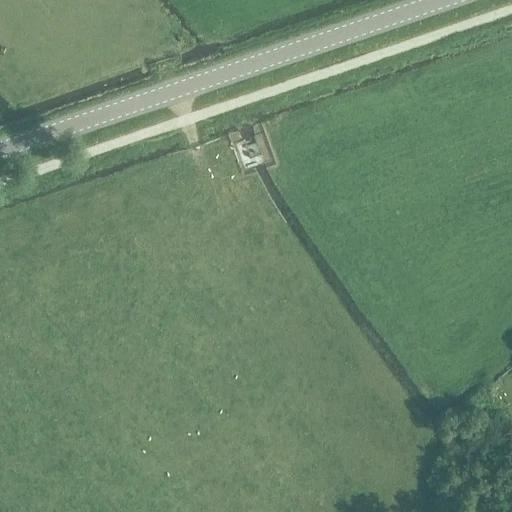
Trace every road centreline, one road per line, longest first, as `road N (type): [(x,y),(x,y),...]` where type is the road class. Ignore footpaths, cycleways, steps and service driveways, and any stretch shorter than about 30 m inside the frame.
road 1 (secondary): [(0,153),(453,0)]
road 2 (track): [(150,40),(179,92),(233,263)]
